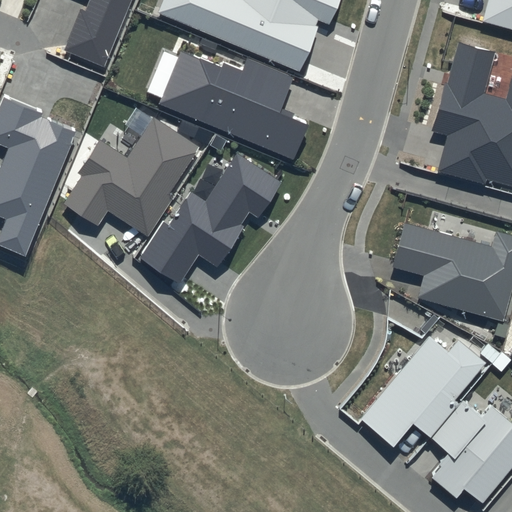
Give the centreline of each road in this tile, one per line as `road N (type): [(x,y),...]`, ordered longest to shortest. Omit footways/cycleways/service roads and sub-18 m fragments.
road 1 (residential): [(394,0),(362,118),(306,252),(288,323)]
road 2 (residential): [(288,323),(311,393),(336,430),(433,511)]
